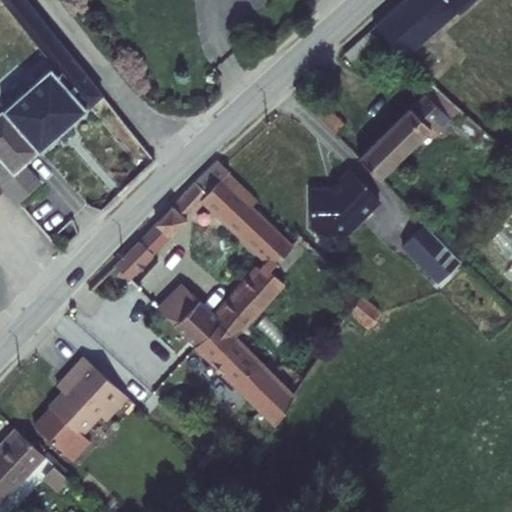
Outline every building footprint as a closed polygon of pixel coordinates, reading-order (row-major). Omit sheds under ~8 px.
[(0,0),(54,64),(2,111),(39,153),(101,98),(20,0),(0,0)] [(466,16),(482,0),(405,0),(375,26),(408,59),(435,33),(431,27),(456,6),(466,16)] [(388,51),(368,32),(333,63),(354,83),(388,51)] [(439,90),(458,109),(479,86),(460,68),(439,90)] [(350,126),(309,85),(298,95),(339,136),(350,126)] [(450,106),(429,87),(364,161),(383,180),(431,128),(440,135),(452,121),(444,114),(450,106)] [(2,111),(0,113),(0,132),(27,164),(39,153),(2,111)] [(483,134),(466,118),(455,128),(474,144),(483,134)] [(0,180),(22,205),(44,184),(27,164),(0,132),(0,180)] [(224,164),(115,271),(129,285),(207,205),(282,275),(301,254),(254,210),(257,206),(230,179),(233,176),(224,164)] [(354,236),(386,204),(354,172),(341,184),(345,188),(340,193),(316,194),(315,229),(324,238),(354,236)] [(464,262),(429,226),(408,247),(443,283),(464,262)] [(267,268),(217,318),(224,324),(222,327),(238,340),(240,339),(287,286),(267,268)] [(158,309),(175,327),(200,303),(182,286),(158,309)] [(381,310),(362,294),(351,311),(370,327),(381,310)] [(224,324),(217,318),(200,303),(175,327),(237,386),(262,361),(240,339),(238,340),(222,327),(224,324)] [(109,419),(132,397),(89,354),(70,375),(76,381),(54,405),(55,406),(38,425),(76,459),(94,440),(86,432),(103,414),(109,419)] [(295,395),(262,361),(237,386),(276,424),(295,395)] [(10,444),(14,448),(0,462),(0,505),(3,509),(49,460),(21,434),(10,444)]
